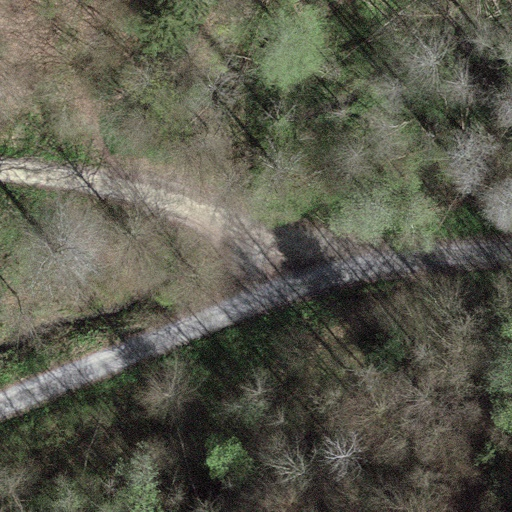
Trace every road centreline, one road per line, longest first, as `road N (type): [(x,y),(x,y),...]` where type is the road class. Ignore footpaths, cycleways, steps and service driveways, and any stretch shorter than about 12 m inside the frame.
road 1 (track): [(0,404),(320,278),(511,251)]
road 2 (track): [(320,278),(250,236),(92,193),(0,183)]
